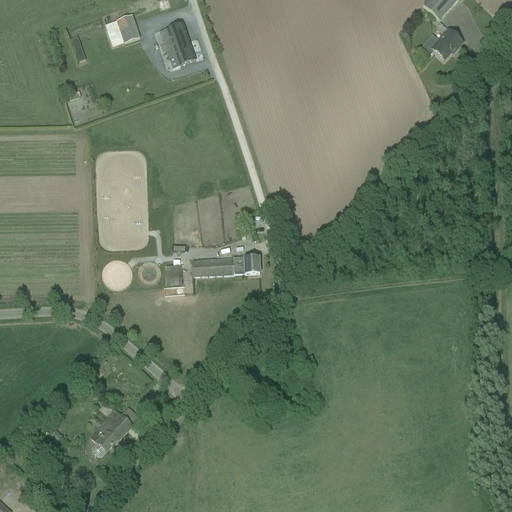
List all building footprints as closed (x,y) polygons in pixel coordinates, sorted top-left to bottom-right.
[(431,0),(422,10),(439,24),(460,0),(431,0)] [(124,47),(140,41),(132,18),(116,24),(124,46),(124,47)] [(124,46),(116,24),(105,28),(112,50),(124,46)] [(195,64),(182,27),(160,35),(169,61),(175,58),(179,69),(195,64)] [(438,44),(432,39),(420,51),(429,59),(433,54),(444,64),(450,56),(452,57),(463,46),(448,32),(438,44)] [(69,103),(80,100),(79,94),(67,97),(69,103)] [(259,277),(259,261),(244,261),(244,269),(233,269),(233,261),(192,263),(193,279),(245,277),(259,277)] [(166,269),(166,273),(166,289),(182,289),(181,268),(170,269),(166,269)] [(118,445),(132,428),(114,412),(98,431),(103,436),(94,445),(95,446),(92,451),(92,455),(97,460),(102,459),(105,455),(106,456),(117,444),(118,445)] [(62,451),(68,446),(56,432),(50,438),(62,451)]
